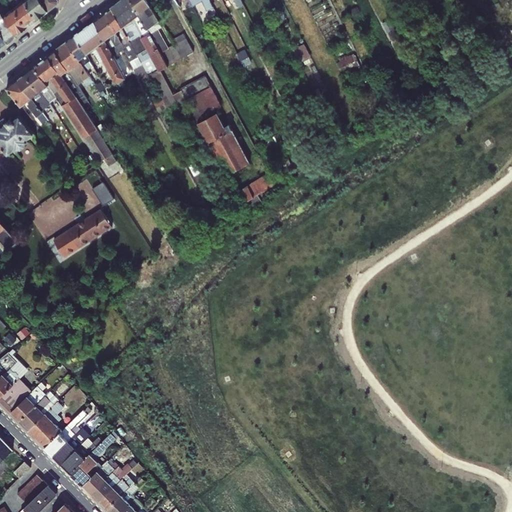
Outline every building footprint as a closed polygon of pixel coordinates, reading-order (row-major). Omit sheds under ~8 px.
[(0,0),(0,9),(4,15),(10,10),(4,1),(2,3),(0,0)] [(38,19),(24,0),(23,0),(14,8),(28,26),(38,19)] [(24,0),(38,19),(49,11),(41,0),(24,0)] [(41,0),(49,11),(59,4),(59,0),(41,0)] [(131,20),(120,0),(112,7),(123,27),(131,20)] [(140,14),(132,0),(120,0),(131,20),(140,14)] [(147,0),(132,0),(140,14),(147,28),(160,19),(147,0)] [(182,0),(187,8),(193,5),(190,0),(177,0),(179,2),(182,0)] [(210,0),(200,0),(200,1),(202,0),(210,14),(216,12),(213,5),(210,0)] [(123,27),(112,7),(103,13),(114,33),(123,27)] [(17,35),(28,26),(14,8),(10,10),(4,15),(17,35)] [(0,30),(8,42),(17,35),(4,15),(0,9),(0,30)] [(114,33),(103,13),(94,19),(106,40),(114,33)] [(161,70),(169,66),(150,32),(147,28),(140,14),(131,20),(123,27),(148,73),(158,68),(159,69),(160,71),(161,70)] [(270,28),(279,24),(276,18),(268,22),(270,28)] [(106,40),(94,19),(82,29),(93,49),(106,40)] [(160,19),(147,28),(150,32),(169,66),(182,58),(174,44),(168,47),(159,29),(163,26),(160,19)] [(114,33),(106,40),(114,55),(125,49),(139,77),(148,73),(123,27),(114,33)] [(93,49),(82,29),(66,41),(80,59),(87,54),(93,49)] [(0,48),(8,42),(0,30),(0,48)] [(172,39),(174,44),(182,58),(194,51),(184,33),(172,39)] [(114,55),(106,40),(93,49),(100,62),(104,60),(116,83),(126,78),(114,55)] [(80,59),(66,41),(55,49),(68,70),(69,71),(81,62),(80,59)] [(304,44),(293,49),(300,64),(311,58),(304,44)] [(68,70),(55,49),(48,55),(60,72),(62,74),(68,70)] [(245,49),(237,52),(245,66),(252,63),(245,49)] [(352,76),(363,71),(355,53),(347,57),(345,54),(339,57),(339,62),(337,63),(344,77),(351,73),(352,76)] [(94,65),(87,54),(80,59),(81,62),(87,70),(93,66),(94,65)] [(60,72),(48,55),(35,65),(47,81),(60,72)] [(94,82),(87,70),(81,62),(69,71),(78,84),(83,81),(87,86),(94,82)] [(47,81),(35,65),(26,72),(41,90),(49,84),(47,81)] [(187,100),(182,90),(174,94),(161,70),(160,71),(159,69),(149,75),(161,98),(166,107),(177,101),(179,106),(182,105),(184,109),(190,107),(187,100)] [(68,70),(62,74),(82,104),(88,100),(78,84),(69,71),(68,70)] [(41,90),(26,72),(17,79),(32,98),(40,91),(41,90)] [(62,74),(60,72),(47,81),(49,84),(63,106),(100,161),(105,158),(109,166),(117,161),(105,140),(97,126),(82,104),(62,74)] [(205,75),(180,88),(182,90),(187,100),(190,107),(198,122),(217,112),(218,113),(222,105),(205,75)] [(32,98),(17,79),(7,87),(21,106),(28,101),(32,98)] [(102,81),(96,85),(100,91),(106,88),(104,85),(102,81)] [(41,90),(40,91),(50,103),(53,107),(56,111),(63,106),(49,84),(41,90)] [(424,85),(417,89),(420,96),(428,92),(424,85)] [(369,93),(375,104),(382,102),(376,89),(369,93)] [(50,103),(40,91),(32,98),(44,112),(49,120),(53,117),(48,111),(53,107),(50,103)] [(44,112),(32,98),(28,101),(29,103),(27,104),(39,118),(43,124),(49,120),(44,112)] [(167,109),(166,107),(161,98),(153,102),(159,113),(167,109)] [(217,112),(198,122),(227,175),(251,162),(230,124),(225,126),(218,113),(217,112)] [(366,113),(363,115),(365,120),(370,130),(374,128),(369,118),(366,113)] [(0,121),(3,126),(0,127),(0,145),(8,155),(16,148),(17,150),(19,148),(22,149),(26,145),(26,143),(28,141),(27,139),(35,133),(20,114),(13,119),(12,117),(7,121),(4,117),(0,120),(0,121)] [(181,115),(173,118),(176,124),(184,120),(181,115)] [(371,117),(369,118),(374,128),(370,130),(365,120),(364,121),(370,131),(378,127),(377,123),(371,117)] [(97,126),(105,140),(110,137),(102,123),(97,126)] [(299,136),(294,139),(300,151),(306,148),(299,136)] [(269,172),(236,193),(243,204),(246,202),(275,184),(269,172)] [(106,204),(117,197),(106,181),(95,188),(106,204)] [(275,184),(246,202),(250,210),(263,202),(260,198),(280,186),(278,182),(275,184)] [(146,206),(140,208),(146,218),(152,215),(146,206)] [(205,206),(198,210),(203,221),(211,218),(205,206)] [(79,248),(113,226),(101,208),(67,230),(79,248)] [(0,220),(0,257),(18,241),(0,220)] [(35,330),(31,334),(34,339),(39,335),(35,330)] [(10,333),(3,340),(10,347),(17,341),(10,333)] [(13,348),(8,352),(17,361),(7,371),(6,370),(3,373),(14,384),(20,378),(29,370),(13,354),(16,351),(13,348)] [(0,372),(2,374),(3,373),(6,370),(7,371),(17,361),(8,352),(0,358),(0,372)] [(2,374),(0,376),(0,397),(14,384),(3,373),(2,374)] [(14,384),(0,397),(0,399),(11,411),(27,396),(33,390),(20,378),(14,384)] [(27,396),(37,405),(51,391),(51,390),(42,381),(33,390),(27,396)] [(60,399),(51,391),(37,405),(45,413),(58,401),(60,399)] [(37,405),(27,396),(11,411),(20,420),(37,405)] [(64,407),(58,401),(45,413),(56,424),(62,418),(58,413),(64,407)] [(45,413),(37,405),(20,420),(29,429),(45,413)] [(62,430),(60,432),(69,441),(81,428),(78,425),(89,414),(93,410),(88,405),(84,409),(62,430)] [(56,424),(45,413),(29,429),(45,446),(60,432),(62,430),(56,424)] [(85,432),(81,428),(69,441),(76,449),(82,444),(78,440),(80,438),(85,432)] [(60,432),(45,446),(55,455),(69,441),(60,432)] [(112,432),(103,440),(90,453),(99,462),(89,471),(93,475),(97,470),(102,465),(103,466),(109,460),(104,456),(101,459),(99,455),(102,454),(105,451),(106,447),(116,437),(112,432)] [(0,462),(14,449),(0,434),(0,462)] [(89,437),(82,444),(76,449),(86,458),(90,453),(103,440),(99,436),(94,442),(89,437)] [(69,441),(55,455),(62,463),(76,449),(69,441)] [(76,449),(62,463),(71,472),(86,458),(76,449)] [(132,452),(127,457),(131,461),(136,456),(132,452)] [(86,458),(71,472),(83,485),(93,475),(89,471),(99,462),(90,453),(86,458)] [(112,457),(109,460),(103,466),(102,465),(97,470),(106,479),(118,467),(119,465),(112,457)] [(123,471),(118,467),(106,479),(113,486),(140,461),(138,460),(131,466),(130,464),(123,471)] [(31,467),(25,461),(14,472),(20,478),(31,467)] [(143,466),(140,461),(113,486),(114,487),(122,495),(135,481),(131,477),(143,466)] [(93,475),(83,485),(92,493),(106,479),(97,470),(93,475)] [(28,503),(49,484),(38,473),(18,493),(28,503)] [(141,476),(135,481),(122,495),(138,511),(143,505),(132,494),(145,481),(141,476)] [(106,479),(92,493),(100,501),(114,487),(113,486),(106,479)] [(38,511),(58,493),(49,483),(49,484),(28,503),(24,507),(29,511),(38,511)] [(114,487),(100,501),(107,509),(122,495),(114,487)] [(122,495),(107,509),(110,511),(137,511),(138,511),(122,495)] [(152,497),(143,505),(138,511),(139,511),(147,511),(157,502),(152,497)] [(74,511),(75,511),(66,502),(55,511),(74,511)]
